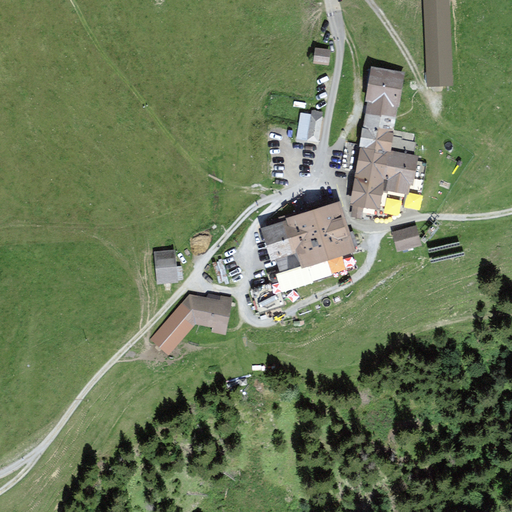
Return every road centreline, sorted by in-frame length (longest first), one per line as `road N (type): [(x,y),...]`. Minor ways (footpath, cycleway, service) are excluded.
road 1 (track): [(511,211),(356,229),(340,215),(335,188),(315,182)]
road 2 (track): [(333,0),(339,57),(315,182)]
road 3 (track): [(373,228),(354,281),(247,326)]
road 4 (track): [(247,326),(237,307),(252,225),(273,194)]
